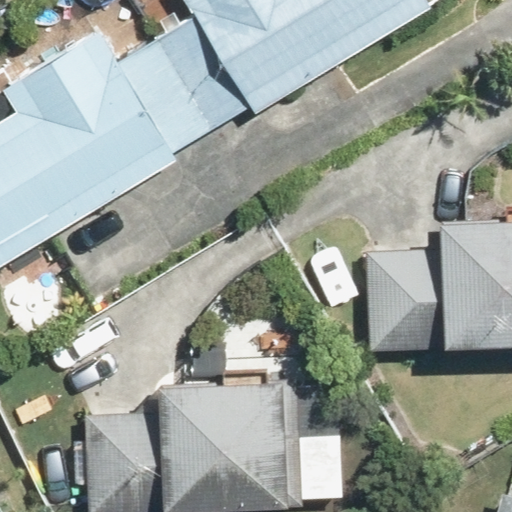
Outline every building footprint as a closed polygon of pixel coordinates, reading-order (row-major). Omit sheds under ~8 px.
[(196,0),(265,108),(445,0),(196,0)] [(107,25),(12,84),(26,106),(0,122),(0,265),(185,157),(107,25)] [(371,244),(379,348),(511,341),(511,215),(454,218),(455,242),(371,244)] [(312,501),(304,376),(172,384),(173,411),(93,414),(98,510),(312,501)] [(511,511),(511,481),(511,484),(504,482),(496,511),(511,511)] [(12,511),(0,488),(0,511),(12,511)]
